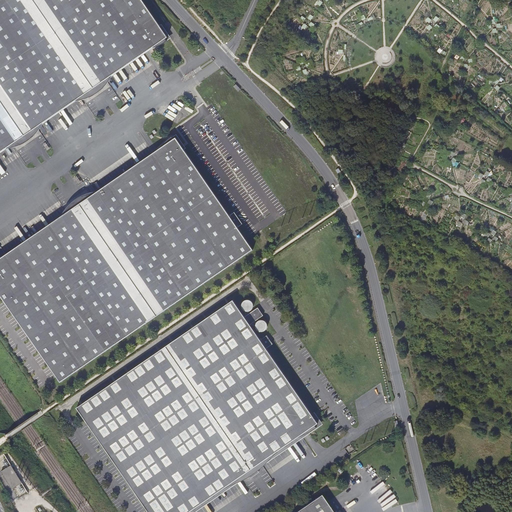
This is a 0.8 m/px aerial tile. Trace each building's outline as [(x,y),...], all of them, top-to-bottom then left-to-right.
[(0,0),(0,151),(6,148),(17,140),(20,144),(22,144),(24,142),(26,141),(28,140),(30,138),(32,137),(34,135),(35,134),(32,130),(43,122),(75,100),(86,93),(89,97),(91,96),(93,95),(95,94),(97,92),(99,91),(101,89),(103,88),(104,86),(101,82),(112,75),(155,45),(156,46),(157,46),(158,45),(160,45),(161,44),(162,44),(163,43),(164,43),(165,42),(166,41),(167,41),(166,38),(167,37),(141,0),(0,0)] [(112,76),(112,75),(101,82),(104,86),(105,86),(106,84),(108,82),(109,80),(110,78),(112,76)] [(42,124),(43,122),(32,130),(35,134),(37,132),(38,130),(40,128),(41,126),(42,124)] [(0,293),(60,382),(253,250),(238,227),(242,224),(234,212),(229,215),(176,137),(174,139),(172,136),(171,137),(169,138),(168,139),(167,140),(166,141),(165,142),(164,143),(163,145),(163,146),(98,191),(87,198),(84,194),(82,195),(80,196),(78,197),(76,198),(74,200),(72,201),(70,203),(69,204),(72,208),(61,216),(0,257),(0,293)] [(61,214),(61,216),(72,208),(69,204),(69,205),(67,206),(65,208),(64,210),(63,212),(61,214)] [(77,408),(80,412),(148,511),(189,511),(241,476),(244,480),(248,478),(250,476),(258,471),(260,469),(264,466),(261,463),(306,431),(307,433),(309,432),(311,431),(313,430),(315,429),(317,428),(315,425),(318,423),(267,348),(273,344),(267,335),(260,340),(250,325),(263,316),(258,308),(245,317),(233,300),(85,402),(77,408)] [(248,312),(249,311),(250,311),(252,310),(253,309),(253,308),(253,307),(253,306),(253,304),(252,302),(251,301),(250,300),(249,300),(247,300),(245,300),(245,301),(243,301),(243,302),(242,303),(242,305),(242,306),(242,308),(243,310),(244,311),(245,311),(246,311),(247,312),(248,312)] [(267,326),(267,325),(267,324),(267,323),(266,322),(265,321),(264,321),(264,320),(262,320),(261,320),(260,320),(259,321),(258,321),(257,322),(256,323),(256,324),(256,325),(256,326),(256,327),(256,328),(257,329),(258,330),(259,331),(261,332),(262,332),(263,332),(264,331),(265,331),(266,330),(267,329),(267,328),(267,327),(267,326)] [(12,488),(22,482),(12,464),(2,470),(12,488)] [(333,511),(323,496),(299,511),(333,511)]
